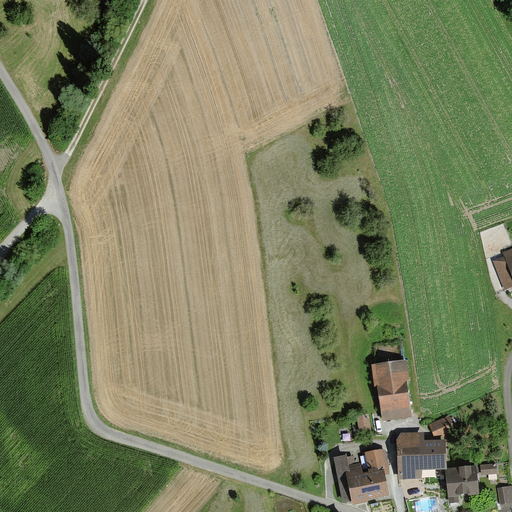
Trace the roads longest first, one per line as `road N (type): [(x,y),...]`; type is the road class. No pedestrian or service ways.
road 1 (residential): [(0,72),(54,179),(94,423),(351,511)]
road 2 (track): [(54,179),(141,1)]
